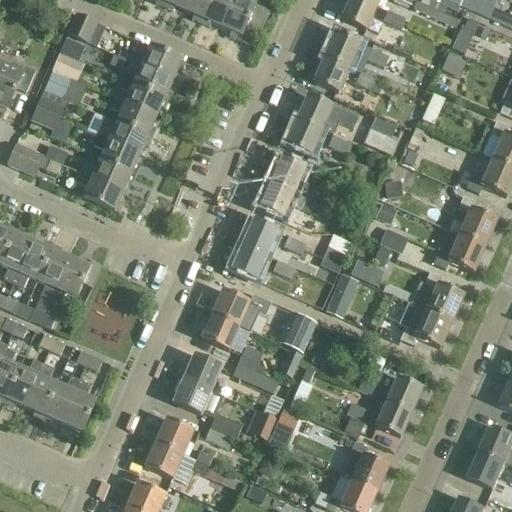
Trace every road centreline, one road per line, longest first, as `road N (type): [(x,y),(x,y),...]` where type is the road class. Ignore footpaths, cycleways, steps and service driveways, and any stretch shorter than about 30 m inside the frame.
road 1 (residential): [(408,511),(511,278)]
road 2 (residential): [(94,480),(185,273)]
road 3 (residential): [(267,87),(74,5)]
road 4 (residential): [(185,273),(0,186)]
road 5 (residential): [(185,273),(267,87)]
